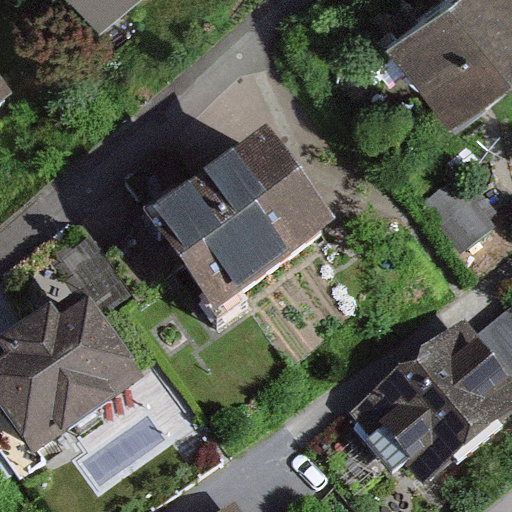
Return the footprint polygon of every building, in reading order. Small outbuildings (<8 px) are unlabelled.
[(76,0),(99,26),(130,0),(76,0)] [(511,0),(443,0),(445,1),(388,47),(451,127),(511,79),(511,0)] [(0,103),(0,122),(9,114),(0,103)] [(150,231),(102,264),(131,307),(167,282),(206,337),(325,255),(260,162),(201,202),(174,164),(127,197),(150,231)] [(424,214),(473,252),(492,227),(443,189),(424,214)] [(0,389),(1,391),(0,391),(0,448),(18,475),(53,451),(59,459),(105,427),(101,421),(137,396),(89,327),(52,353),(45,343),(0,373),(0,389)] [(464,455),(511,418),(511,397),(505,388),(490,369),(460,329),(348,414),(410,495),(422,486),(464,455)]
